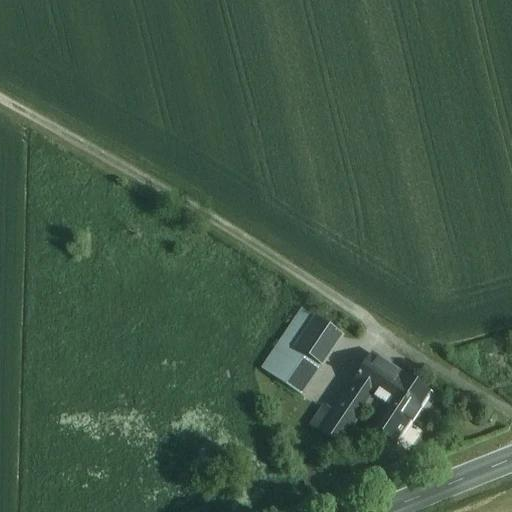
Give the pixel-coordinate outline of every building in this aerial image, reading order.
[(302,310),(263,368),(274,377),(302,396),(322,367),(295,349),(315,319),(302,310)] [(342,337),(315,319),(295,349),(322,367),(342,337)] [(429,396),(372,358),(333,416),(322,432),(339,444),(365,404),(376,411),(367,424),(397,444),(429,396)] [(333,416),(324,409),(312,426),(322,432),(333,416)] [(322,474),(318,464),(299,472),(309,494),(332,484),(327,472),(322,474)]
